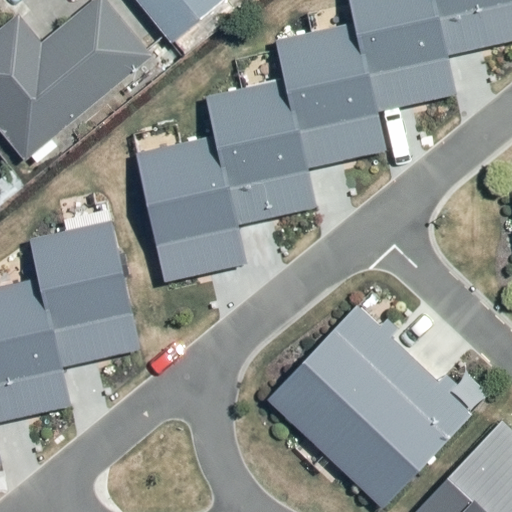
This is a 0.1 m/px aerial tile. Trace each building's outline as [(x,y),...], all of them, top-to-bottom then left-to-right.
[(23,18),(0,35),(0,126),(29,163),(158,57),(108,0),(101,0),(47,46),(23,18)] [(235,0),(134,0),(175,50),(235,0)] [(217,139),(140,154),(170,288),(255,269),(246,229),(329,213),(315,173),(392,156),(383,120),(460,100),(452,62),(511,48),(511,0),(357,0),(364,24),(281,45),(288,82),(209,102),(217,139)] [(0,468),(8,467),(1,431),(75,410),(69,378),(145,354),(116,224),(36,244),(42,282),(0,290),(0,468)] [(358,307),(270,397),(391,509),(480,419),(358,307)] [(511,511),(511,427),(508,424),(422,511),(511,511)]
